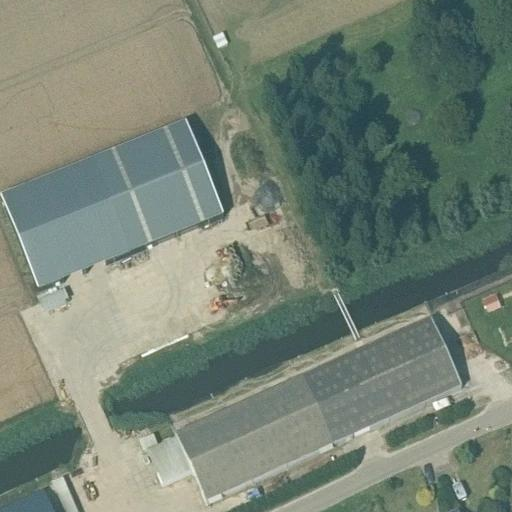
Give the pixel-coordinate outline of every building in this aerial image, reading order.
[(186,127),(1,202),(38,296),(223,221),(186,127)] [(488,317),(501,311),(495,299),(482,305),(488,317)] [(176,441),(177,444),(159,453),(153,439),(139,446),(144,457),(147,456),(147,458),(162,490),(192,476),(206,507),(462,391),(432,325),(176,441)] [(65,511),(53,485),(42,490),(52,511),(65,511)] [(50,511),(42,495),(4,511),(50,511)]
